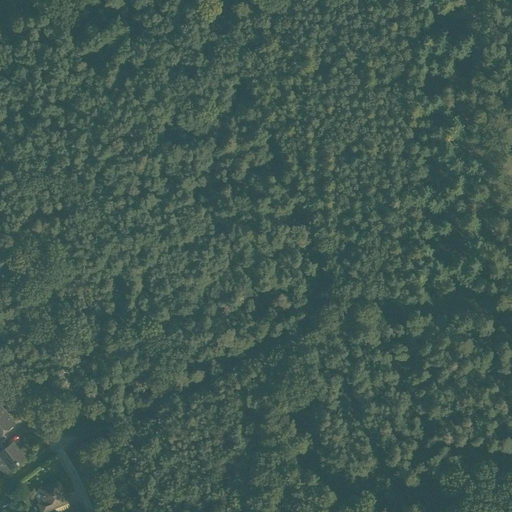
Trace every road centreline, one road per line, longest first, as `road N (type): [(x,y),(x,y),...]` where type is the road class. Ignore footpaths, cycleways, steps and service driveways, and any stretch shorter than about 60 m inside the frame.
road 1 (track): [(511,312),(333,314),(113,432),(48,452),(0,493)]
road 2 (track): [(356,313),(349,392),(359,422),(421,511)]
